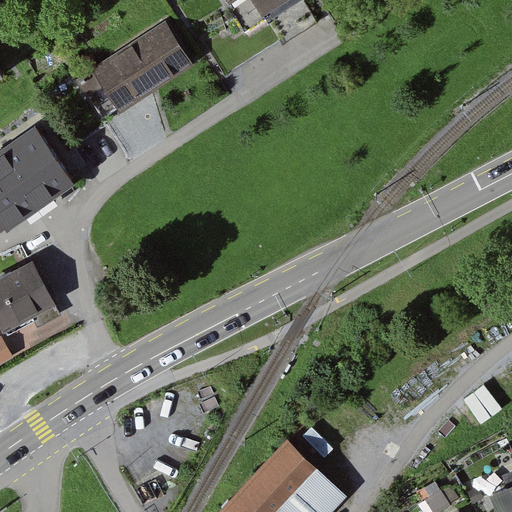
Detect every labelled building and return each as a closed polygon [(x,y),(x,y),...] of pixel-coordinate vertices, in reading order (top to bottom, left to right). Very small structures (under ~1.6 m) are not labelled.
[(228,0),(234,10),(232,11),(244,30),(266,16),(267,18),(295,0),(228,0)] [(318,21),(303,0),(295,0),(267,18),(281,39),(279,40),(282,44),(318,21)] [(165,24),(79,80),(103,116),(155,82),(156,84),(190,62),(165,24)] [(38,128),(0,153),(0,221),(4,219),(6,222),(72,177),(38,128)] [(2,280),(0,280),(0,318),(3,325),(30,311),(37,325),(60,313),(33,263),(12,274),(11,272),(0,277),(2,280)] [(0,340),(0,359),(9,355),(0,340)] [(282,436),(212,511),(322,511),(342,491),(282,436)] [(438,511),(463,498),(454,482),(429,496),(438,511)]
